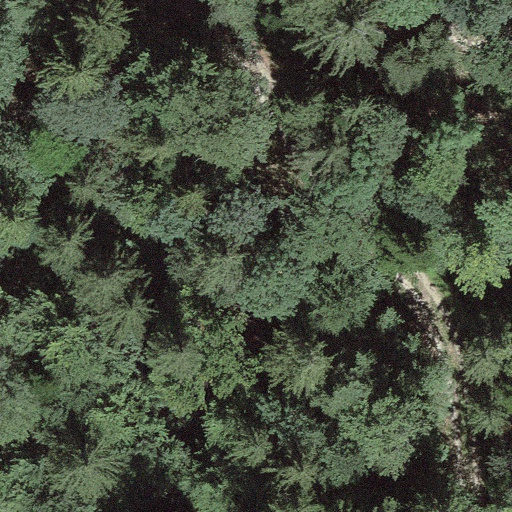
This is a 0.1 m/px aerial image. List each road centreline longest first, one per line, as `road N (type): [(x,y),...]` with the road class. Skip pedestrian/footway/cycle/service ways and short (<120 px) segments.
road 1 (track): [(203,0),(414,292),(452,364),(473,511)]
road 2 (track): [(411,0),(511,76)]
